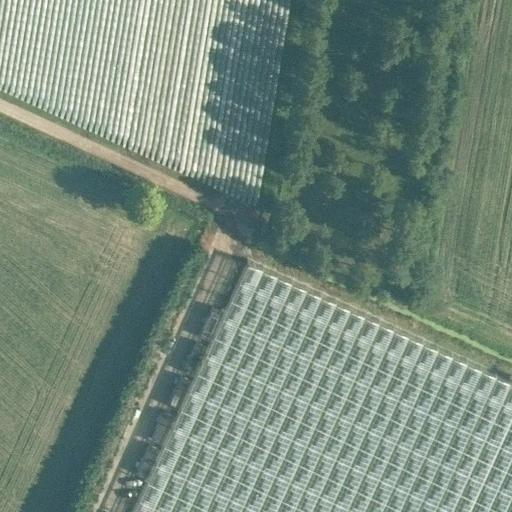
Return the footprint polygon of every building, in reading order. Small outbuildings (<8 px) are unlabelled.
[(511,511),(511,378),(247,257),(130,511),(511,511)] [(211,305),(195,336),(205,341),(221,310),(211,305)] [(195,340),(179,372),(189,377),(205,345),(195,340)] [(179,374),(163,405),(173,410),(188,379),(179,374)] [(163,410),(147,442),(156,446),(172,414),(163,410)] [(147,443),(131,474),(141,478),(156,448),(147,443)]
